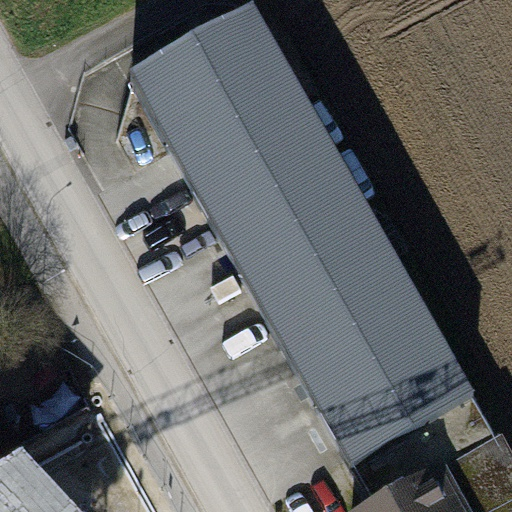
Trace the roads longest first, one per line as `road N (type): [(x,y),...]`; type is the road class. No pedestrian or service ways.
road 1 (residential): [(0,105),(233,511)]
road 2 (track): [(171,0),(0,103)]
